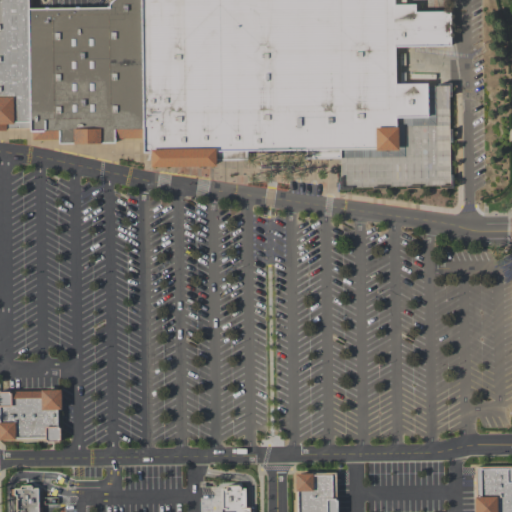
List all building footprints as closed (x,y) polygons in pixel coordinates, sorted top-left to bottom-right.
[(29,13),(29,0),(0,0),(0,134),(9,134),(12,131),(32,131),(29,13)] [(32,131),(33,142),(61,143),(61,147),(86,147),(118,146),(119,140),(143,140),(140,0),(119,0),(109,10),(29,13),(32,131)] [(140,0),(143,140),(143,155),(150,155),(150,163),(150,172),(221,171),(221,167),(221,164),(248,164),(247,156),(307,155),(307,162),(341,162),(404,161),(403,128),(433,127),(433,118),(441,118),(441,102),(452,102),(452,84),(398,85),(398,50),(425,50),(451,49),(451,14),(416,15),(415,8),(396,8),(395,0),(140,0)] [(0,391),(0,441),(61,440),(60,391),(0,391)] [(511,511),(511,468),(478,468),(477,511),(511,511)] [(298,476),(298,511),(341,511),(341,500),(334,500),(334,475),(298,476)] [(38,488),(32,488),(31,485),(21,485),(20,488),(12,488),(12,495),(16,495),(16,511),(42,511),(42,508),(38,508),(38,488)] [(222,490),(222,511),(252,511),(252,510),(248,510),(248,490),(243,490),(239,486),(231,486),(228,489),(222,490)]
